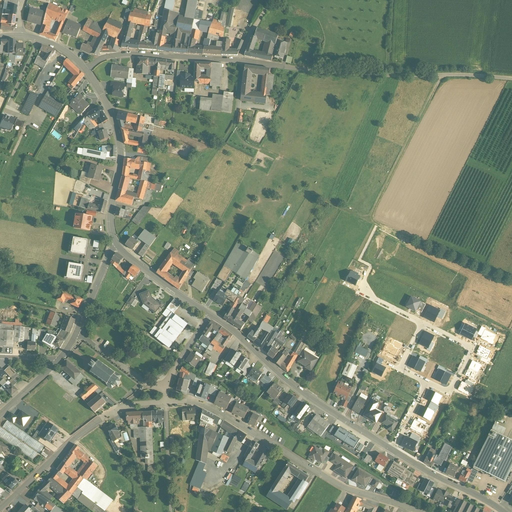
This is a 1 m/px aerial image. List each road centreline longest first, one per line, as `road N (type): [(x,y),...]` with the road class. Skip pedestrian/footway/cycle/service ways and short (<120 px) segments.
road 1 (residential): [(412,511),(347,491),(204,406),(165,402)]
road 2 (unclassified): [(392,451),(287,381),(209,315)]
road 3 (track): [(311,196),(511,280)]
road 4 (residential): [(84,69),(131,54),(297,69)]
road 5 (track): [(297,69),(511,78)]
road 6 (residential): [(165,402),(129,405),(100,419),(0,509)]
road 7 (track): [(368,220),(440,74)]
road 8 (unclassified): [(115,243),(120,147),(109,110)]
road 9 (residential): [(425,382),(448,392),(470,347),(421,322)]
road 10 (unclassified): [(503,511),(392,451)]
